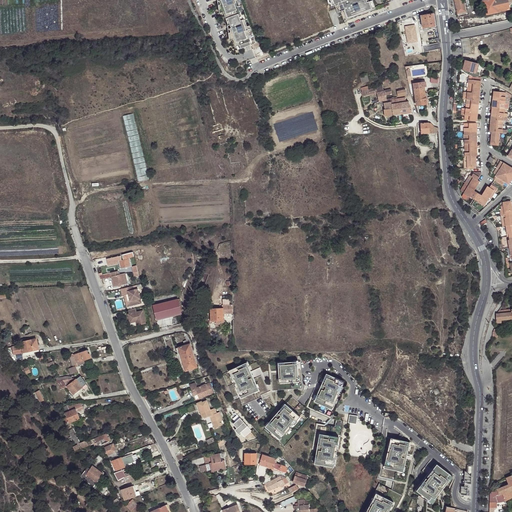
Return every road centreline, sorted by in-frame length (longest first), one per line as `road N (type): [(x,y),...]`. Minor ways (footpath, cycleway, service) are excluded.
road 1 (residential): [(71,205),(132,391),(194,511)]
road 2 (residential): [(469,225),(447,183),(446,36)]
road 3 (residential): [(258,66),(431,0)]
road 4 (track): [(0,127),(53,126),(71,205)]
road 5 (residential): [(476,511),(477,381)]
